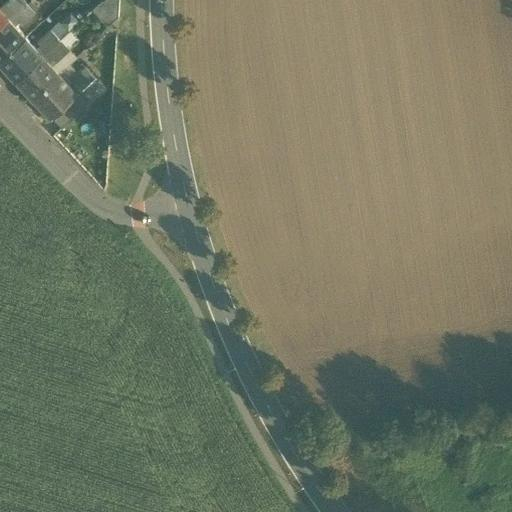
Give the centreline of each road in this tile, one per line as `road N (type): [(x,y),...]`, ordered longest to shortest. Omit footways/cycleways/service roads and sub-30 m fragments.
road 1 (tertiary): [(332,511),(231,333),(188,210)]
road 2 (residential): [(188,210),(105,211),(0,94)]
road 3 (tertiary): [(188,210),(167,97),(162,0)]
